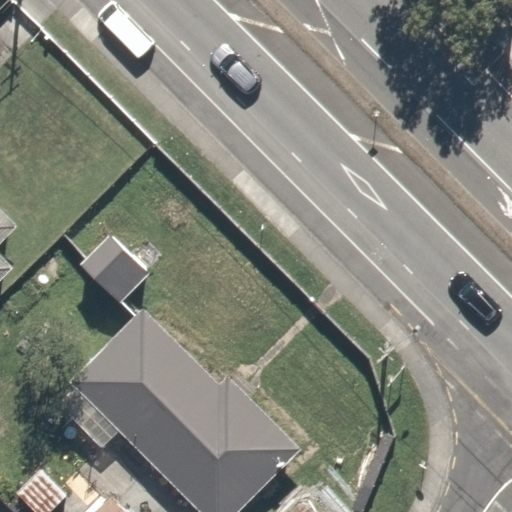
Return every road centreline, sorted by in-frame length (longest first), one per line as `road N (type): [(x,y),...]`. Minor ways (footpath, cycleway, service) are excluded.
road 1 (secondary): [(511,355),(173,0)]
road 2 (secondary): [(355,0),(511,155)]
